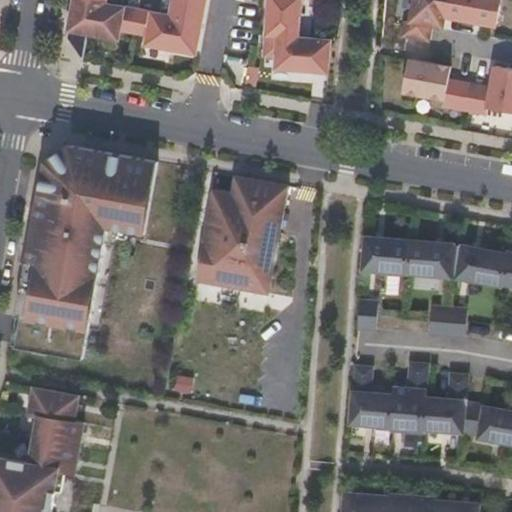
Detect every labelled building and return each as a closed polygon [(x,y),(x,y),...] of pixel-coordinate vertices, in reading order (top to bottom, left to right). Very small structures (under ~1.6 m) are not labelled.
[(135,33),(139,10),(106,4),(85,0),(74,0),(67,38),(83,61),(89,34),(120,40),(122,30),(135,33)] [(203,22),(207,0),(174,0),(171,16),(203,22)] [(298,38),(301,0),(315,0),(335,1),(335,0),(270,0),(266,36),(298,38)] [(414,0),(410,22),(405,21),(402,36),(430,42),(433,26),(444,29),(446,18),(498,28),(502,0),(414,0)] [(197,54),(203,22),(171,16),(139,10),(135,33),(148,36),(146,44),(197,54)] [(329,73),(332,40),(298,38),(266,36),(264,56),(277,58),(276,69),(329,73)] [(511,68),(495,65),(491,88),(449,79),(452,68),(410,59),(403,93),(445,101),(443,107),(487,115),(488,108),(511,112),(511,68)] [(83,360),(108,229),(145,236),(158,164),(68,147),(44,163),(10,347),(83,360)] [(270,294),(289,188),(235,177),(232,195),(214,192),(197,283),(270,294)] [(407,275),(410,242),(365,238),(363,271),(388,274),(388,276),(402,277),(403,275),(407,275)] [(450,279),(452,262),(459,265),(462,248),(453,246),(453,245),(410,242),(407,275),(411,276),(411,278),(425,280),(426,277),(450,279)] [(502,288),(507,255),(463,247),(462,248),(459,265),(452,262),(450,279),(457,280),(457,281),(480,286),(480,287),(494,291),(495,288),(501,290),(502,288)] [(511,253),(508,252),(507,255),(502,288),(511,290),(510,292),(511,292),(511,253)] [(248,293),(244,306),(261,311),(265,298),(248,293)] [(376,331),(379,306),(360,304),(357,329),(376,331)] [(447,337),(450,310),(433,308),(430,336),(447,337)] [(466,338),(468,312),(450,310),(447,337),(466,338)] [(422,434),(425,400),(428,366),(410,364),(408,390),(395,389),(391,430),(391,431),(405,433),(405,434),(420,436),(420,434),(422,434)] [(391,430),(395,389),(393,389),(392,397),(371,395),(373,369),(355,367),(350,425),(374,428),(374,430),(389,432),(389,430),(391,430)] [(462,435),(465,405),(468,376),(450,375),(448,401),(425,400),(422,434),(440,435),(440,433),(462,435)] [(52,511),(59,474),(74,476),(83,425),(75,423),(79,398),(34,390),(32,398),(30,397),(27,412),(30,413),(29,417),(38,419),(38,421),(36,421),(32,435),(36,436),(33,446),(31,445),(28,460),(31,460),(30,464),(0,458),(0,511),(52,511)] [(511,405),(485,400),(483,409),(465,405),(462,435),(464,435),(465,434),(477,435),(476,439),(500,444),(500,446),(511,448),(511,405)] [(389,511),(391,496),(390,495),(389,499),(345,494),(343,511),(389,511)] [(433,511),(435,502),(435,500),(391,496),(389,511),(433,511)] [(479,511),(480,506),(435,502),(433,511),(479,511)]
